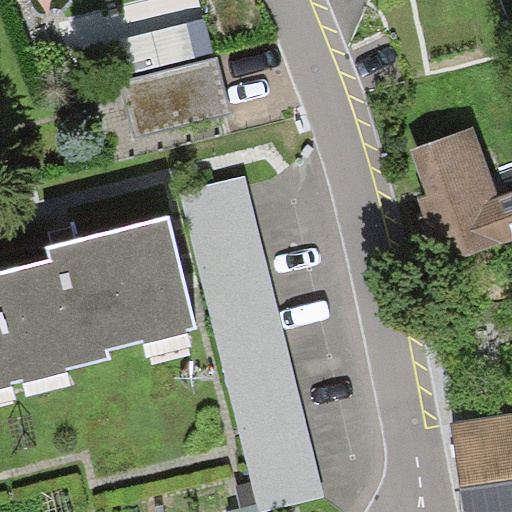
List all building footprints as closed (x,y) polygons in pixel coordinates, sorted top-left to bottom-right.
[(219,57),(124,80),(138,136),(232,114),(219,57)] [(473,133),(415,153),(430,197),(421,200),(443,265),(511,241),(511,198),(497,204),(473,133)] [(179,195),(258,511),(325,495),(246,179),(179,195)] [(0,397),(115,369),(112,359),(197,337),(169,224),(49,254),(52,264),(0,276),(0,397)] [(511,511),(511,411),(454,420),(466,511),(511,511)]
